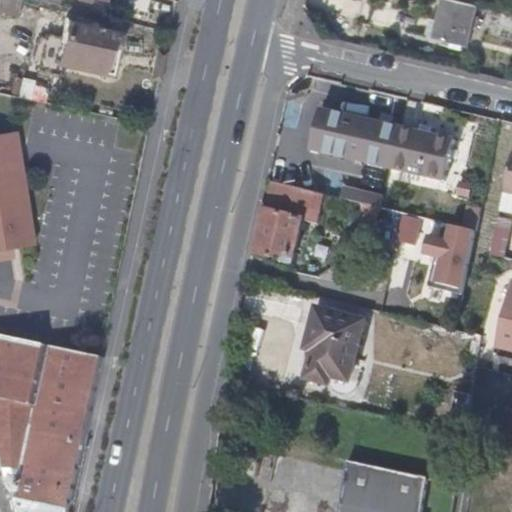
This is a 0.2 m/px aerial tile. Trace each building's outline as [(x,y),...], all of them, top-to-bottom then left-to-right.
[(0,0),(0,13),(15,17),(18,0),(0,0)] [(475,9),(443,1),(438,22),(433,41),(465,50),(475,9)] [(433,41),(438,22),(430,20),(426,39),(433,41)] [(117,33),(64,22),(55,65),(108,76),(117,33)] [(19,96),(42,97),(43,83),(20,81),(19,96)] [(390,122),(322,107),(312,152),(380,167),(390,122)] [(459,137),(390,122),(380,167),(449,182),(459,137)] [(31,245),(23,201),(9,133),(0,134),(0,251),(9,250),(31,245)] [(324,197),(273,185),(265,217),(259,220),(253,248),(257,253),(256,258),(293,268),(302,224),(318,227),(324,197)] [(457,186),(453,214),(468,216),(472,188),(457,186)] [(344,190),(341,202),(381,211),(384,200),(344,190)] [(440,225),(381,211),(372,251),(430,265),(440,225)] [(507,256),(511,234),(495,231),(491,253),(507,256)] [(0,261),(11,260),(9,250),(0,251),(0,261)] [(511,282),(511,283),(496,350),(511,353),(511,282)] [(363,320),(317,307),(299,379),(326,387),(329,395),(333,399),(337,401),(342,401),(346,401),(351,399),(354,396),(362,365),(353,362),(363,320)] [(65,511),(99,359),(84,356),(0,336),(0,473),(10,511),(65,511)] [(456,488),(464,437),(442,432),(433,482),(456,488)] [(421,511),(427,481),(349,464),(340,511),(421,511)]
